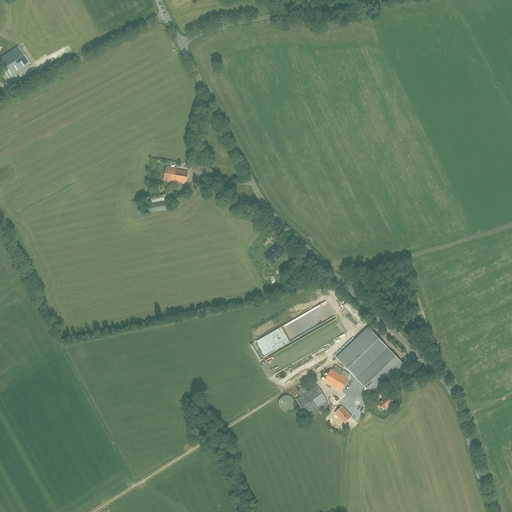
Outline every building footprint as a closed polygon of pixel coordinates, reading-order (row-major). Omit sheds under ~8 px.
[(0,65),(9,78),(30,64),(20,50),(0,63),(0,65)] [(197,165),(209,176),(213,171),(201,160),(197,165)] [(186,183),(188,171),(175,169),(175,168),(166,166),(164,180),(186,183)] [(143,217),(139,200),(132,202),(136,219),(143,217)] [(165,202),(147,205),(149,213),(166,210),(165,202)] [(275,256),(278,259),(284,252),(278,246),(275,249),(274,248),(268,254),(272,259),(275,256)] [(319,325),(275,348),(277,353),(266,358),(270,365),(275,364),(268,368),(280,366),(277,368),(273,368),(273,369),(275,373),(286,367),(285,365),(288,364),(287,360),(302,353),(305,352),(304,351),(309,349),(309,351),(314,350),(317,348),(318,349),(325,345),(327,348),(330,346),(319,325)] [(369,326),(336,356),(372,395),(404,365),(369,326)] [(331,369),(324,381),(341,391),(348,379),(347,379),(350,374),(335,366),(332,370),(331,369)] [(328,402),(317,385),(315,382),(308,386),(310,390),(307,391),(304,386),(299,390),(297,391),(300,396),(296,399),(307,416),(325,404),(327,406),(330,405),(328,402)] [(384,409),(388,406),(391,409),(395,406),(391,402),(392,401),(387,396),(382,400),(381,399),(376,404),(380,408),(381,406),(384,409)] [(280,410),(292,410),(291,397),(280,397),(280,410)] [(351,417),(344,411),(345,410),(342,407),(335,413),(343,421),(345,423),(347,421),(351,417)]
